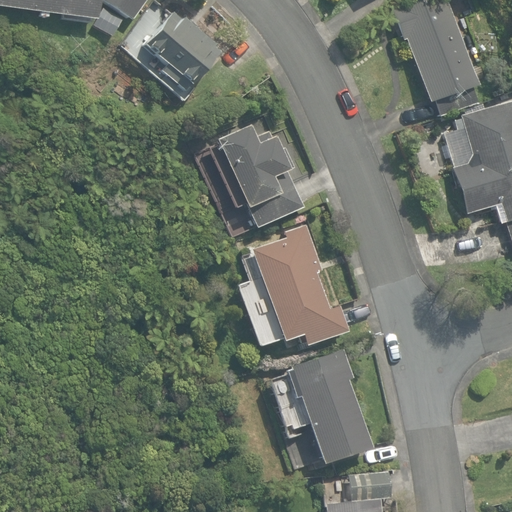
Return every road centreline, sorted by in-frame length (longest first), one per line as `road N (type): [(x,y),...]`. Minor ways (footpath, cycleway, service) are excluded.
road 1 (residential): [(409,339),(339,133),(266,0)]
road 2 (residential): [(440,511),(409,339)]
